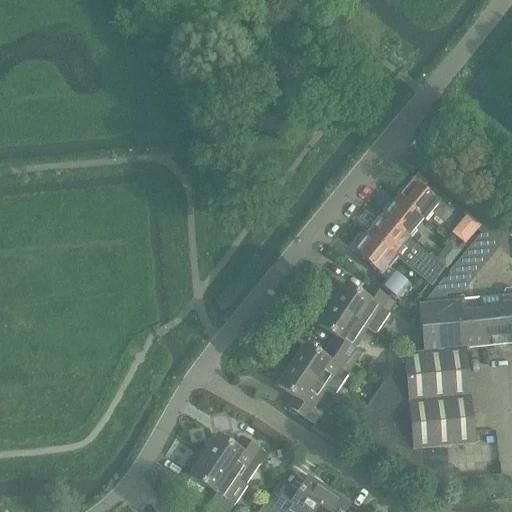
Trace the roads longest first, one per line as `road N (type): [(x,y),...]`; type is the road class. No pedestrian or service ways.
road 1 (unclassified): [(218,348),(504,0)]
road 2 (residential): [(392,498),(200,371)]
road 3 (residential): [(103,511),(125,492),(200,371)]
